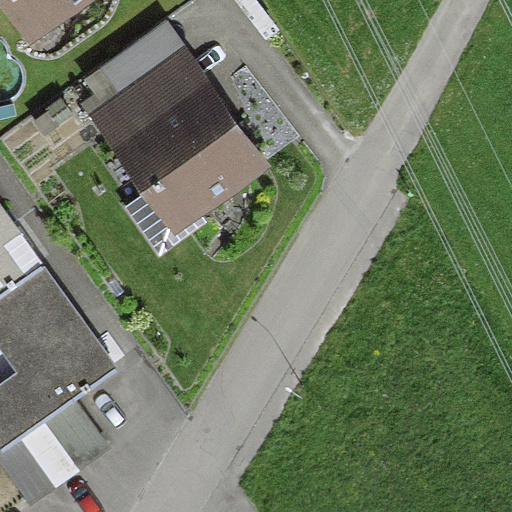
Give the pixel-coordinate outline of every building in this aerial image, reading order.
[(20,0),(35,22),(65,0),(20,0)] [(251,160),(227,127),(155,26),(98,67),(137,121),(116,135),(150,182),(126,200),(124,212),(148,245),(160,247),(192,224),(194,212),(189,205),(251,160)] [(0,264),(0,239),(12,230),(0,212),(0,288),(11,280),(0,264)] [(110,367),(87,335),(36,263),(11,280),(0,288),(0,337),(23,369),(0,385),(0,444),(14,435),(37,419),(67,398),(110,367)] [(100,443),(67,398),(37,419),(70,464),(100,443)] [(70,464),(37,419),(14,435),(47,481),(70,464)] [(47,481),(14,435),(0,444),(0,466),(23,498),(47,481)]
